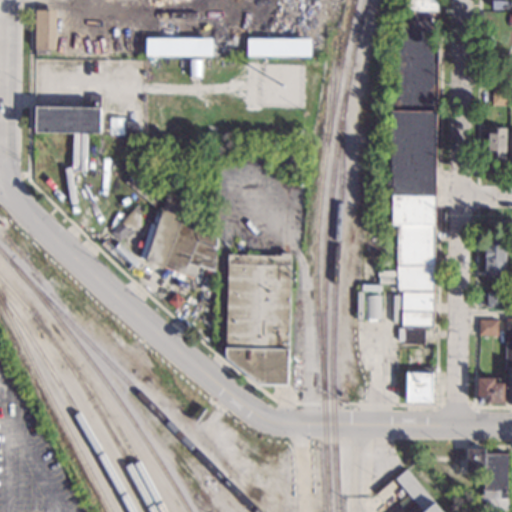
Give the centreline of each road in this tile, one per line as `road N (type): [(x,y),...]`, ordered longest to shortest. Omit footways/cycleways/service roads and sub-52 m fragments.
road 1 (tertiary): [(511,427),(288,424),(249,412),(8,192)]
road 2 (residential): [(454,426),(461,0)]
road 3 (tertiary): [(10,0),(8,192)]
